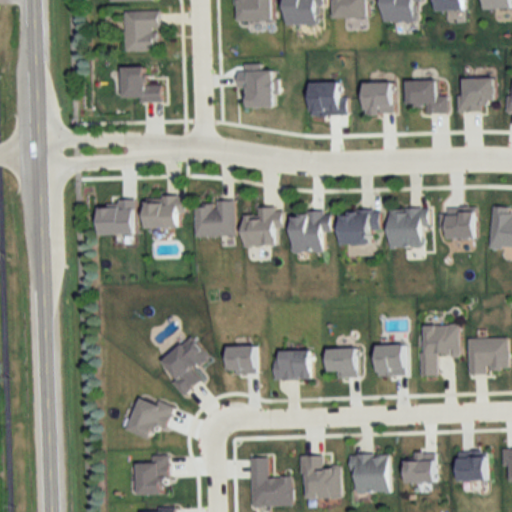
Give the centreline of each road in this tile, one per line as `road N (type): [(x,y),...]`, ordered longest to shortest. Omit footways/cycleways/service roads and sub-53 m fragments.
road 1 (tertiary): [(29,0),(50,511)]
road 2 (residential): [(511,160),(284,160),(139,148)]
road 3 (residential): [(511,410),(220,423)]
road 4 (residential): [(35,150),(60,159),(121,157),(139,148),(119,142),(35,150)]
road 5 (residential): [(194,0),(202,152)]
